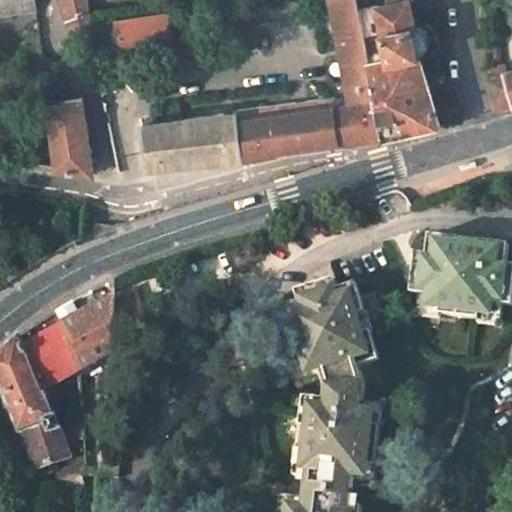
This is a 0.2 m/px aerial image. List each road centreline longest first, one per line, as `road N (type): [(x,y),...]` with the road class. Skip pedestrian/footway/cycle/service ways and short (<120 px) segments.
road 1 (secondary): [(511,128),(143,241),(94,261),(0,323)]
road 2 (unknown): [(131,199),(128,106),(140,97),(304,68)]
road 3 (unknown): [(111,196),(93,101),(56,34)]
road 4 (residential): [(157,193),(131,199),(0,179)]
